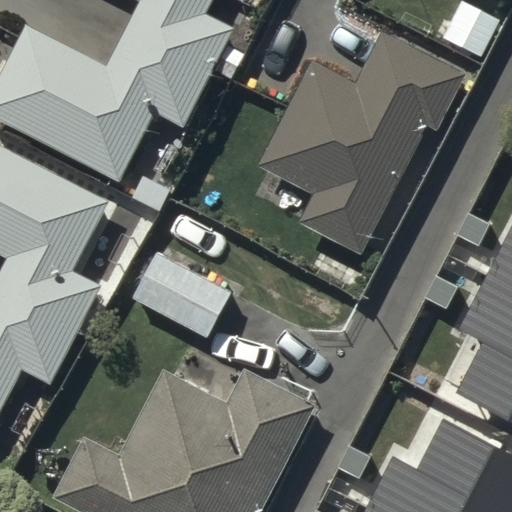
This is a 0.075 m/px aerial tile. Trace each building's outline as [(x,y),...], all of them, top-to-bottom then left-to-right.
[(213,14),(220,0),(143,0),(145,1),(131,25),(219,70),(240,28),(213,14)] [(502,20),(465,1),(446,37),(483,56),(502,20)] [(0,87),(0,116),(123,180),(159,112),(189,128),(219,70),(131,25),(109,68),(31,27),(0,87)] [(469,74),(385,31),(358,83),(315,61),(290,108),(260,166),(316,194),(302,222),(364,254),(431,125),(440,130),(469,74)] [(245,52),(232,46),(219,71),(232,78),(245,52)] [(65,264),(100,198),(0,145),(0,252),(11,258),(0,278),(0,293),(83,337),(109,287),(65,264)] [(173,191),(147,176),(136,197),(163,211),(173,191)] [(482,245),(493,224),(472,214),(461,235),(482,245)] [(511,239),(493,272),(511,282),(511,239)] [(210,338),(234,293),(160,253),(136,297),(210,338)] [(464,392),(511,416),(511,282),(493,272),(463,328),(490,342),(464,392)] [(460,287),(441,277),(429,298),(449,309),(460,287)] [(0,422),(27,372),(55,387),(83,337),(0,293),(0,422)] [(231,403),(168,371),(124,457),(87,438),(57,498),(84,511),(264,511),(320,406),(249,370),(231,403)] [(511,511),(511,454),(450,423),(424,474),(399,461),(373,507),(381,511),(511,511)] [(373,457),(354,447),(342,469),(361,479),(373,457)]
